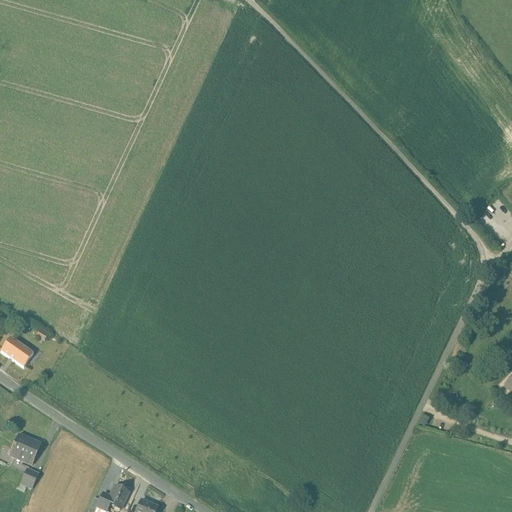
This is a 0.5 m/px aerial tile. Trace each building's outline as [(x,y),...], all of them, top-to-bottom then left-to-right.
[(47,335),(39,330),(36,335),(45,340),(47,335)] [(10,338),(0,351),(0,355),(8,361),(19,344),(10,338)] [(19,344),(8,361),(20,370),(32,353),(19,344)] [(40,444),(18,435),(9,455),(32,464),(40,444)] [(32,471),(27,469),(21,482),(26,485),(32,471)] [(32,471),(26,485),(33,488),(39,474),(32,471)] [(128,493),(115,487),(107,505),(120,511),(128,493)] [(156,511),(158,508),(141,501),(135,511),(156,511)]
